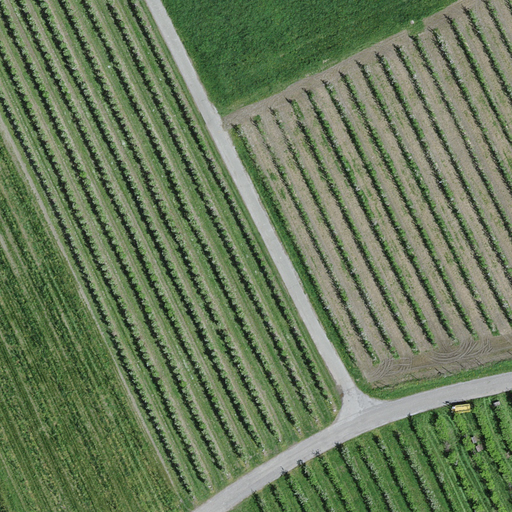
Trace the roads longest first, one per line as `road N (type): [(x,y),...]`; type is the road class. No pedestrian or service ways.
road 1 (unclassified): [(152,0),(359,419)]
road 2 (unclassified): [(359,419),(209,511)]
road 3 (unclassified): [(511,377),(359,419)]
